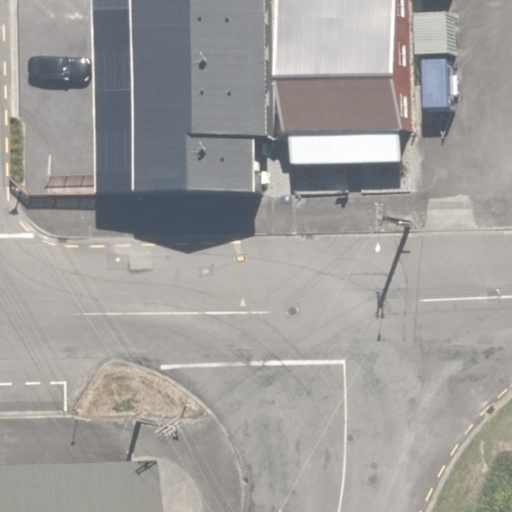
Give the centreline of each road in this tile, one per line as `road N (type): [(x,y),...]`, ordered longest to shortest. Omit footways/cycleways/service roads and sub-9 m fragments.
road 1 (tertiary): [(0,317),(353,304)]
road 2 (tertiary): [(353,304),(343,511)]
road 3 (unclassified): [(353,304),(511,296)]
